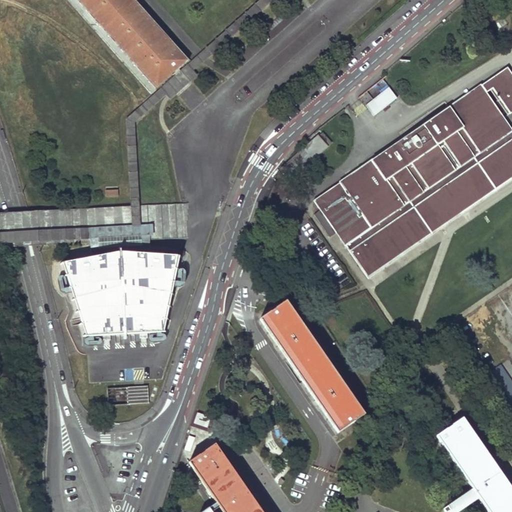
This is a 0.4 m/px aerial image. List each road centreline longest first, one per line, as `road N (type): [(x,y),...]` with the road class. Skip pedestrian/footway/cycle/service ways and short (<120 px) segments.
road 1 (tertiary): [(441,0),(302,121),(264,166),(180,396)]
road 2 (tertiary): [(0,169),(53,379)]
road 3 (tertiary): [(53,379),(57,511)]
road 4 (tertiary): [(147,511),(180,396)]
